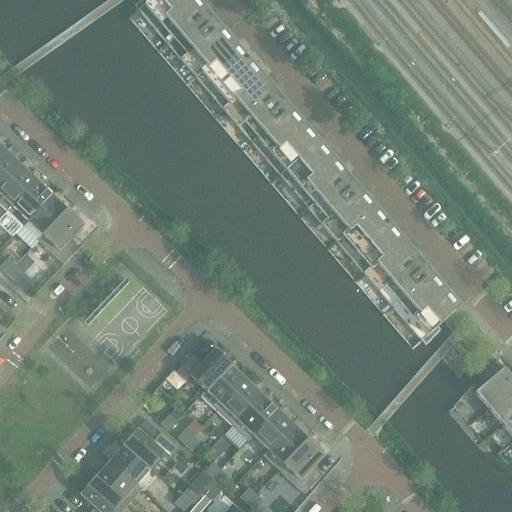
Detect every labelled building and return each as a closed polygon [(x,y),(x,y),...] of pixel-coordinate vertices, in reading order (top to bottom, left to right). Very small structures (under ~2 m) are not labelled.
[(437,328),(461,308),(197,0),(144,0),(134,7),(138,11),(421,342),(425,346),(440,331),(437,328)] [(0,188),(21,166),(6,151),(0,157),(0,188)] [(0,207),(6,213),(37,181),(21,166),(0,188),(0,207)] [(27,222),(52,195),(37,181),(6,213),(22,228),(27,223),(27,222)] [(42,237),(68,210),(52,195),(27,222),(27,223),(42,237)] [(71,241),(85,226),(68,210),(42,237),(37,242),(63,267),(80,249),(71,241)] [(0,269),(6,275),(15,267),(7,260),(0,267),(0,269)] [(14,282),(22,273),(15,267),(6,275),(14,282)] [(205,392),(231,365),(214,350),(200,364),(192,356),(175,373),(184,382),(189,377),(204,391),(205,392)] [(489,410),(511,390),(511,374),(510,377),(497,361),(483,375),(489,381),(475,394),(489,410)] [(216,412),(246,380),(231,365),(205,392),(204,391),(199,397),(216,412)] [(231,427),(262,395),(246,380),(216,412),(231,427)] [(502,426),(511,416),(511,390),(489,410),(502,426)] [(252,437),(278,410),(262,395),(231,427),(248,443),(253,438),(252,437)] [(268,452),(293,425),(278,410),(252,437),(253,438),(267,451),(268,452)] [(168,431),(176,423),(169,416),(160,425),(168,431)] [(511,437),(511,416),(502,426),(511,437)] [(278,472),(309,440),(293,425),(268,452),(267,451),(262,456),(278,472)] [(170,459),(178,449),(160,433),(152,442),(137,429),(122,446),(150,471),(164,454),(170,459)] [(184,446),(192,437),(185,430),(177,439),(184,446)] [(191,452),(200,444),(192,437),(184,446),(191,452)] [(312,470),(325,456),(309,440),(278,472),(304,496),(320,478),(312,470)] [(150,471),(122,446),(108,462),(141,492),(142,491),(136,486),(150,471)] [(212,479),(222,468),(215,461),(204,473),(212,479)] [(141,492),(108,462),(94,479),(127,508),(141,492)] [(219,486),(229,475),(222,468),(212,479),(219,486)] [(123,511),(127,508),(94,479),(79,496),(94,509),(91,511),(123,511)] [(196,498),(187,490),(180,497),(189,505),(196,498)] [(247,505),(255,496),(248,490),(240,498),(247,505)] [(197,511),(201,511),(211,501),(205,496),(193,509),(197,511)] [(254,511),(262,503),(255,496),(247,505),(254,511)] [(183,511),(189,505),(180,497),(174,505),(182,511),(183,511)]
